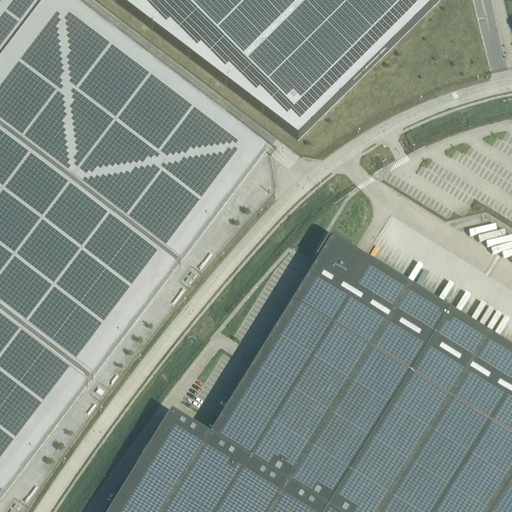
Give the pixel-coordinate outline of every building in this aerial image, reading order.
[(0,502),(266,153),(108,33),(109,33),(65,0),(7,0),(0,9),(0,502)] [(111,0),(298,141),(439,1),(440,0),(111,0)] [(485,190),(485,184),(404,183),(451,206),(455,197),(470,205),(471,205),(474,198),(489,205),(494,194),(488,192),(485,190)] [(511,511),(511,354),(351,255),(349,254),(351,251),(334,240),(333,240),(332,240),(331,240),(330,240),(329,241),(328,242),(327,242),(315,262),(318,264),(314,270),(209,439),(326,511),(511,511)] [(326,511),(210,440),(209,439),(171,415),(110,511),(326,511)]
